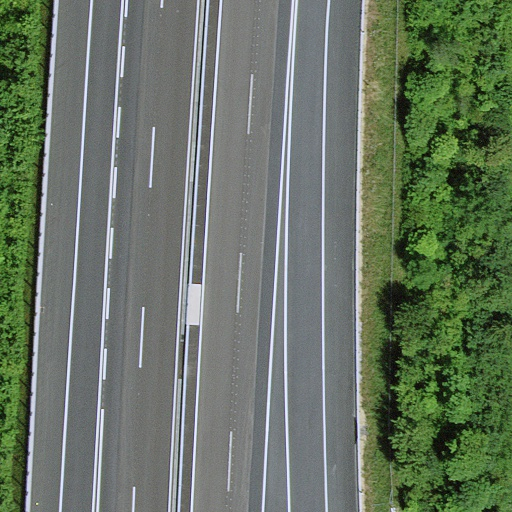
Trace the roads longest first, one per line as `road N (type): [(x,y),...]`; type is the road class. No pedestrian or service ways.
road 1 (motorway): [(230,511),(260,0)]
road 2 (motorway): [(313,511),(291,0)]
road 3 (motorway): [(164,0),(140,334)]
road 4 (motorway): [(140,334),(112,511)]
road 5 (motorway): [(140,334),(131,511)]
